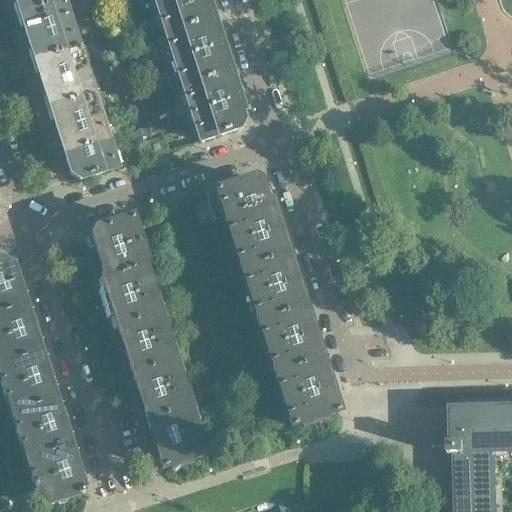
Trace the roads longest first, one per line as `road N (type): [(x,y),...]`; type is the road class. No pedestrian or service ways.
road 1 (residential): [(123,505),(25,226)]
road 2 (residential): [(280,144),(25,226)]
road 3 (residential): [(352,374),(280,144)]
road 4 (residential): [(280,144),(238,0)]
